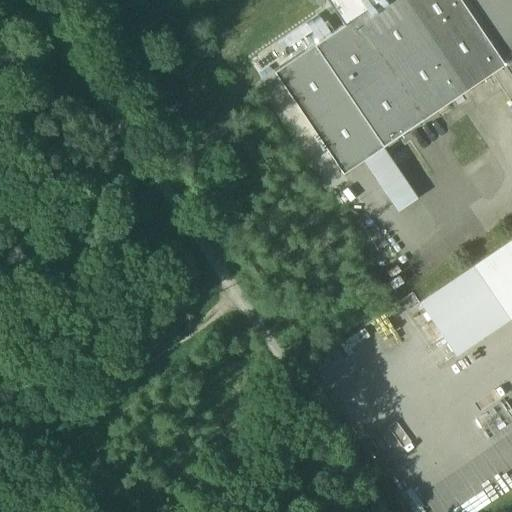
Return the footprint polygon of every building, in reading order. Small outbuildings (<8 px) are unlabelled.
[(327,0),(345,25),(354,19),(382,0),(327,0)] [(423,122),(463,95),(398,0),(382,0),(354,19),(423,122)] [(503,67),(505,66),(460,0),(398,0),(463,95),(503,67)] [(511,0),(460,0),(505,66),(511,61),(511,0)] [(383,148),(423,122),(354,19),(345,25),(314,46),(383,148)] [(364,161),(383,148),(314,46),(275,73),(344,175),(364,161)] [(511,61),(505,66),(503,67),(511,79),(511,61)] [(417,199),(383,148),(364,161),(398,212),(417,199)] [(511,318),(511,240),(419,303),(455,357),(456,356),(511,318)]
